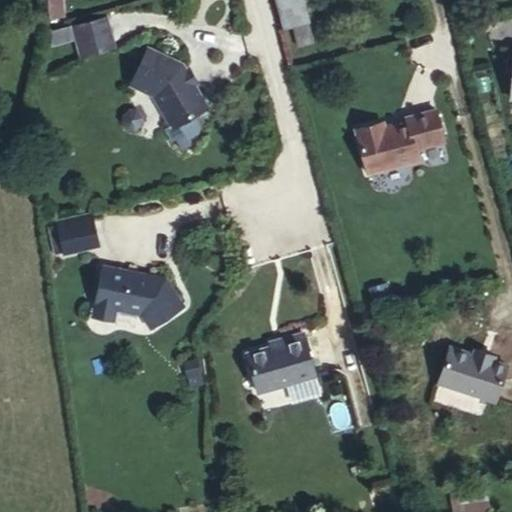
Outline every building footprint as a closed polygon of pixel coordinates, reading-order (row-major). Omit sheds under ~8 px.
[(50,0),(52,17),(68,16),(66,0),(50,0)] [(275,0),(284,28),(308,22),(302,0),(275,0)] [(106,16),(72,25),(77,43),(111,34),(106,16)] [(77,43),(81,56),(115,47),(111,34),(77,43)] [(182,64),(149,49),(131,85),(154,95),(172,125),(174,128),(198,113),(202,110),(205,101),(182,64)] [(443,140),(435,109),(405,117),(406,121),(383,127),(382,121),(355,127),(366,171),(417,158),(414,147),(443,140)] [(204,124),(198,113),(174,128),(172,125),(168,127),(176,140),(180,138),(186,148),(195,143),(192,138),(203,131),(204,124)] [(94,229),(89,210),(56,219),(64,250),(76,247),(73,235),(94,229)] [(73,235),(76,247),(98,241),(94,229),(73,235)] [(164,279),(102,267),(95,305),(116,309),(120,306),(137,309),(150,328),(183,307),(164,279)] [(116,309),(95,305),(93,317),(113,321),(116,309)] [(313,372),(301,329),(281,334),(283,338),(269,342),(245,349),(256,388),(313,372)] [(283,338),(281,334),(268,338),(269,342),(283,338)] [(471,352),(447,344),(435,380),(496,400),(508,364),(490,358),(492,353),(473,347),(471,352)] [(490,511),(484,477),(449,483),(455,511),(490,511)]
